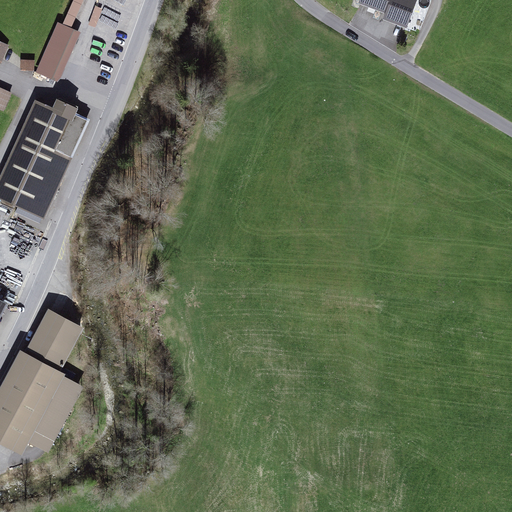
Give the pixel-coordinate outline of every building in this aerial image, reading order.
[(416,0),(356,0),(356,2),(406,24),(416,0)] [(57,26),(37,76),(59,85),(79,35),(57,26)] [(0,46),(0,67),(3,69),(11,51),(0,46)] [(32,70),(33,62),(22,62),(21,69),(32,70)] [(0,88),(0,106),(2,107),(8,93),(0,88)] [(0,194),(44,213),(84,122),(35,101),(0,180),(0,194)] [(46,312),(26,353),(66,372),(86,331),(46,312)] [(86,393),(16,352),(0,378),(0,448),(18,459),(29,440),(50,452),(86,393)]
